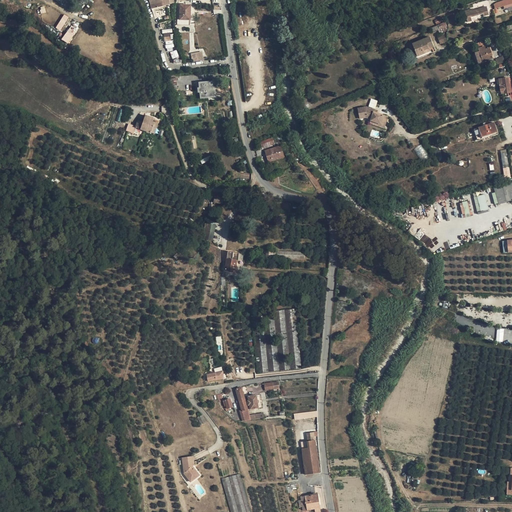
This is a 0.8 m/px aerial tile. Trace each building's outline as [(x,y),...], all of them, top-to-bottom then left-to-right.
[(180,4),(179,20),(180,20),(190,20),(191,5),(180,4)] [(465,11),(466,17),(483,12),(488,10),(487,7),(478,9),(477,7),(465,11)] [(60,31),(68,17),(64,14),(55,28),(60,31)] [(447,26),(445,22),(438,25),(434,27),(436,30),(440,29),(447,26)] [(72,23),(62,39),(68,44),(79,28),(72,23)] [(169,32),(172,32),(171,29),(162,30),(164,40),(170,39),(169,32)] [(438,37),(440,44),(446,41),(444,35),(438,37)] [(412,44),(417,56),(430,51),(429,48),(428,45),(432,43),(430,37),(412,44)] [(475,53),(479,63),(494,58),(490,48),(486,49),(479,52),(475,53)] [(191,53),(192,61),(203,60),(202,52),(191,53)] [(508,78),(499,79),(501,94),(510,92),(508,78)] [(213,97),(213,89),(212,82),(208,83),(208,81),(198,82),(199,88),(199,92),(200,99),(213,97)] [(398,96),(403,93),(398,82),(393,85),(398,96)] [(375,108),(377,100),(371,98),(369,106),(375,108)] [(384,116),(377,113),(374,112),(375,110),(367,107),(358,109),(359,119),(366,117),(371,119),(371,121),(381,124),(384,116)] [(135,129),(156,133),(159,118),(144,115),(143,123),(137,122),(135,129)] [(497,132),(494,123),(479,128),(482,137),(497,132)] [(134,133),(135,126),(128,124),(126,131),(134,133)] [(273,137),(275,143),(283,140),(281,135),(273,137)] [(275,143),(273,137),(261,141),(263,147),(275,143)] [(427,138),(423,141),(428,148),(432,145),(427,138)] [(286,155),(293,153),(290,145),(283,148),(286,155)] [(269,162),(284,157),(281,146),(265,151),(269,162)] [(422,147),(415,151),(421,160),(428,156),(422,147)] [(433,154),(440,164),(446,161),(439,151),(433,154)] [(511,182),(494,187),(498,205),(507,202),(511,200),(511,182)] [(486,195),(474,196),(476,211),(487,210),(486,195)] [(460,202),(463,217),(471,215),(468,201),(460,202)] [(212,241),(216,226),(209,224),(207,224),(204,239),(212,241)] [(420,230),(415,236),(420,239),(425,233),(420,230)] [(436,244),(426,234),(420,239),(428,247),(432,243),(435,246),(436,244)] [(228,252),(225,271),(235,273),(237,260),(238,260),(239,253),(228,252)] [(301,368),(295,309),(252,313),(258,373),(301,368)] [(218,379),(223,378),(223,371),(207,375),(208,381),(213,380),(213,381),(218,381),(218,379)] [(279,382),(264,384),(265,390),(280,388),(279,382)] [(251,420),(259,418),(258,414),(249,415),(242,388),(236,389),(242,410),(240,411),(242,421),(251,420)] [(259,408),(257,395),(248,396),(249,401),(248,401),(248,405),(250,405),(250,409),(259,408)] [(233,407),(230,399),(224,401),(226,409),(227,411),(230,410),(230,408),(233,407)] [(318,417),(317,411),(294,413),(294,419),(318,417)] [(201,425),(207,422),(203,415),(197,417),(201,425)] [(306,475),(320,473),(314,432),(306,433),(308,441),(301,442),(306,475)] [(214,452),(230,511),(250,511),(232,444),(228,445),(228,448),(214,452)] [(193,456),(182,458),(184,473),(191,482),(195,479),(193,476),(197,473),(193,466),(194,465),(193,456)] [(320,510),(318,494),(301,497),(301,500),(299,501),(300,507),(302,507),(303,511),(315,509),(315,511),(320,510)]
